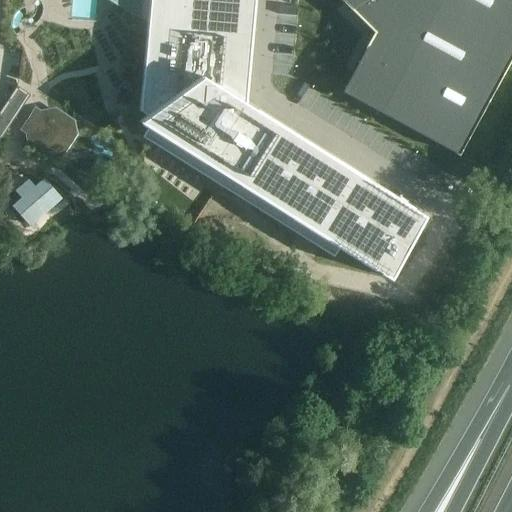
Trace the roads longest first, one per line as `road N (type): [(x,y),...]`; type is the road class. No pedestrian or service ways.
road 1 (motorway): [(511,393),(428,511)]
road 2 (motorway): [(511,395),(450,511)]
